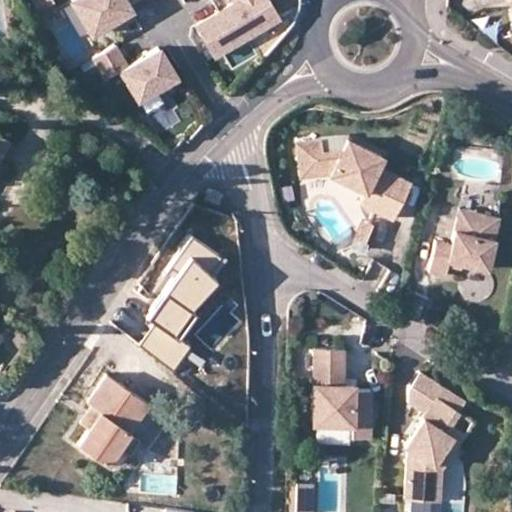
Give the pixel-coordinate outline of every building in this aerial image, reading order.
[(69,0),(89,32),(127,8),(125,4),(131,0),(69,0)] [(229,0),(192,24),(210,54),(276,13),(267,0),(229,0)] [(114,43),(93,57),(106,78),(118,71),(136,98),(174,74),(156,47),(128,64),(114,43)] [(301,171),(332,170),(356,182),(360,173),(370,177),(365,187),(384,196),(378,207),(394,214),(412,178),(380,162),(384,153),(349,135),(344,145),(325,146),(324,134),(300,136),(301,171)] [(360,173),(356,182),(365,187),(370,177),(360,173)] [(208,187),(205,198),(219,203),(222,192),(208,187)] [(365,187),(359,197),(378,207),(384,196),(365,187)] [(459,204),(457,213),(478,218),(480,209),(459,204)] [(450,256),(464,259),(488,264),(499,213),(480,209),(478,218),(457,213),(451,240),(438,237),(431,268),(446,271),(448,261),(450,256)] [(223,257),(191,235),(161,278),(163,287),(146,317),(152,320),(139,344),(170,368),(191,347),(175,333),(218,279),(209,270),(223,257)] [(450,256),(448,261),(463,264),(464,259),(450,256)] [(352,388),(344,388),(344,381),(346,346),(314,345),(310,422),(349,423),(348,435),(366,436),(369,389),(352,388)] [(449,421),(456,408),(462,398),(417,368),(404,384),(406,397),(420,406),(423,408),(416,419),(402,440),(406,443),(404,493),(430,495),(431,459),(454,424),(449,421)] [(92,403),(101,409),(90,426),(78,443),(106,462),(118,445),(129,429),(149,400),(108,372),(89,401),(92,403)] [(101,409),(92,403),(80,419),(90,426),(101,409)] [(416,419),(423,408),(420,406),(413,417),(416,419)] [(438,495),(439,465),(469,417),(456,408),(449,421),(454,424),(431,459),(430,495),(438,495)] [(138,435),(129,429),(118,445),(127,452),(138,435)] [(298,482),(296,511),(301,511),(312,511),(314,482),(298,482)]
